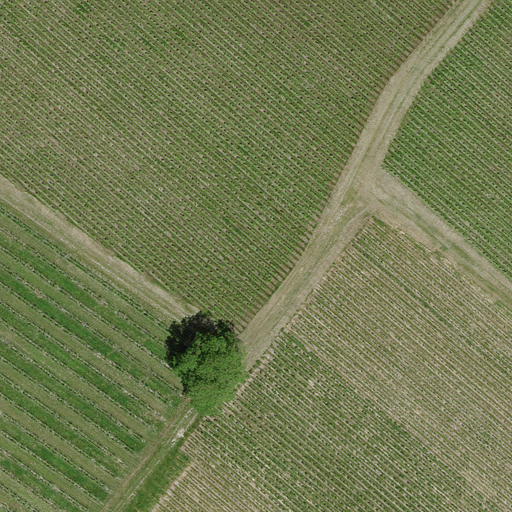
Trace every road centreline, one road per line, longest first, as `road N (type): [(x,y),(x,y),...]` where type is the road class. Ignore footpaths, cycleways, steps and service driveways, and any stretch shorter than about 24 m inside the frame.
road 1 (track): [(119,511),(281,315),(333,234),(392,106),(476,0)]
road 2 (track): [(244,361),(0,189)]
road 3 (track): [(357,188),(511,302)]
